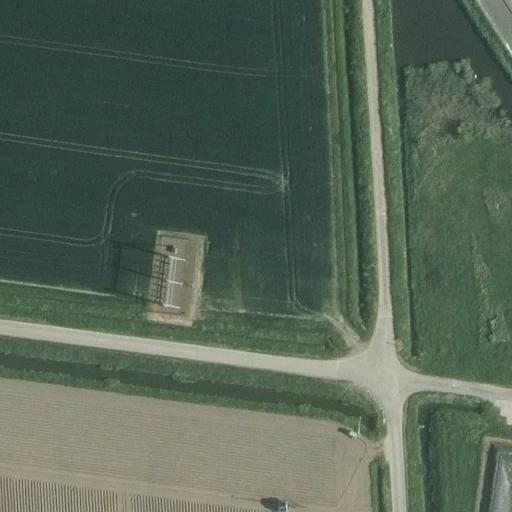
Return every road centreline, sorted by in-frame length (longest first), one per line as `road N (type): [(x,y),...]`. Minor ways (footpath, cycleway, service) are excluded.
road 1 (unclassified): [(399,511),(384,378),(0,327)]
road 2 (track): [(384,378),(367,0)]
